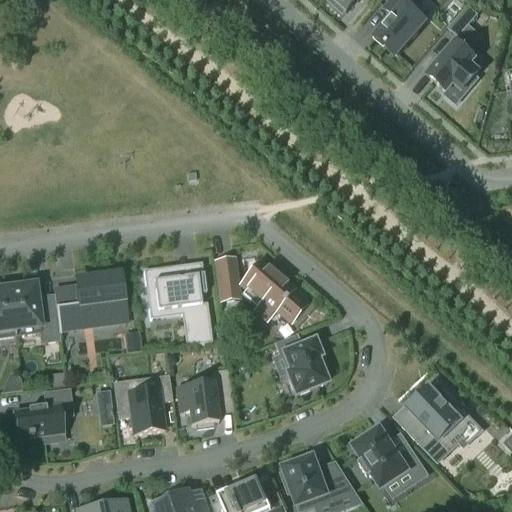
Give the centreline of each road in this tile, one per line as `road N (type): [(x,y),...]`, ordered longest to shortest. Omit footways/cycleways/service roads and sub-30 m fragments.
road 1 (residential): [(245,217),(348,305),(372,340),(369,389),(326,421),(190,466),(119,471),(74,485),(29,483),(0,470)]
road 2 (track): [(511,327),(130,0)]
road 3 (residential): [(461,166),(267,0)]
road 4 (residential): [(245,217),(0,251)]
